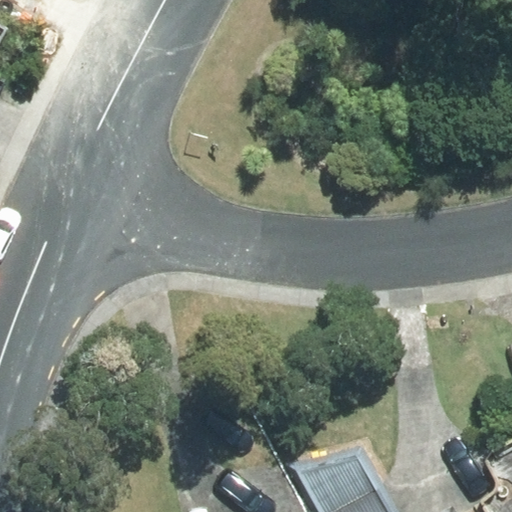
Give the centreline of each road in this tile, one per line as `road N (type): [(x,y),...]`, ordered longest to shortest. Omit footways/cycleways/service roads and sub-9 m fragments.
road 1 (residential): [(511,241),(483,250),(343,257),(188,236),(71,200)]
road 2 (tertiary): [(71,200),(166,0)]
road 3 (tertiary): [(0,378),(15,317),(71,200)]
